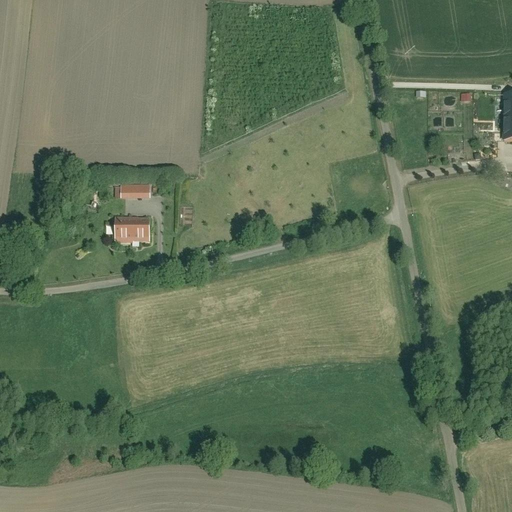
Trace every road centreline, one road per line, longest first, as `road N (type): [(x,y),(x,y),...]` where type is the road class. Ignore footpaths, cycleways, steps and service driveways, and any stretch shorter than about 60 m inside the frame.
road 1 (residential): [(401,217),(70,292),(0,294)]
road 2 (residential): [(450,443),(401,217)]
road 3 (residential): [(401,217),(360,0)]
road 4 (unknown): [(380,104),(511,95)]
